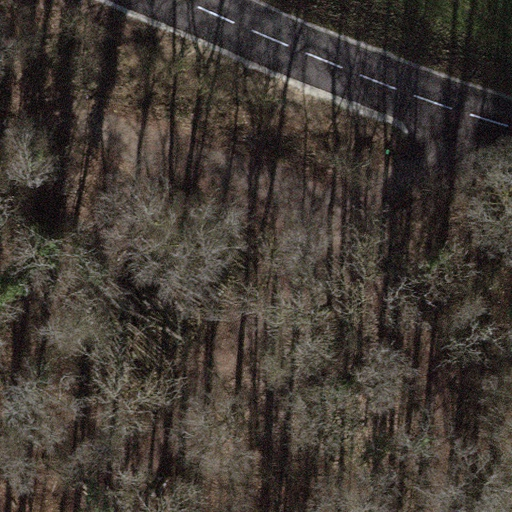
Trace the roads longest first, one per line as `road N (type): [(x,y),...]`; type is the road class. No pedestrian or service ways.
road 1 (track): [(416,90),(330,230),(93,511)]
road 2 (tertiary): [(511,118),(457,106),(175,0)]
road 3 (track): [(330,230),(387,281),(445,402),(472,511)]
